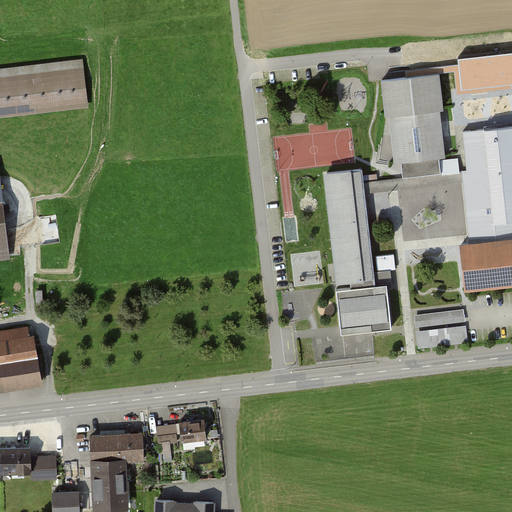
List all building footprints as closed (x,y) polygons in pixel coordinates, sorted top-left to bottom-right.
[(462,89),(511,83),(511,51),(458,58),(462,89)] [(82,69),(0,78),(0,115),(87,105),(82,69)] [(401,162),(403,178),(441,174),(440,158),(445,157),(439,109),(443,108),(439,74),(411,77),(411,71),(401,72),(402,79),(383,81),(386,115),(390,114),(395,163),(401,162)] [(511,125),(463,131),(473,217),(482,216),(485,243),(511,239),(511,125)] [(374,278),(362,169),(327,173),(340,282),(351,281),(374,278)] [(376,189),(404,189),(404,178),(376,178),(376,189)] [(0,180),(0,257),(9,256),(0,180)] [(462,245),(466,287),(511,282),(511,239),(485,243),(462,245)] [(336,289),(341,327),(371,324),(372,330),(392,328),(388,290),(375,291),(374,278),(351,281),(352,287),(336,289)] [(418,328),(420,347),(470,342),(466,308),(416,313),(418,328)] [(0,386),(42,379),(35,337),(30,338),(29,327),(0,331),(0,386)] [(207,416),(182,419),(184,435),(208,433),(207,416)] [(178,421),(159,423),(161,443),(180,441),(178,421)] [(143,433),(92,436),(94,460),(124,459),(144,457),(143,433)] [(30,448),(6,449),(7,472),(31,471),(30,448)] [(58,478),(57,452),(35,453),(36,478),(58,478)] [(124,459),(94,460),(96,508),(126,506),(124,459)] [(79,511),(79,492),(53,493),(54,511),(79,511)] [(215,511),(216,498),(156,496),(155,511),(215,511)]
